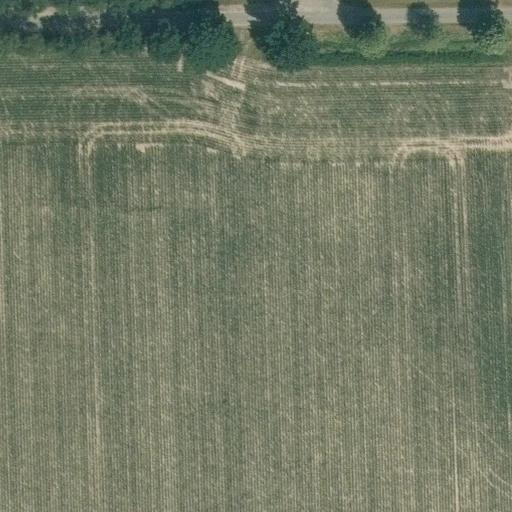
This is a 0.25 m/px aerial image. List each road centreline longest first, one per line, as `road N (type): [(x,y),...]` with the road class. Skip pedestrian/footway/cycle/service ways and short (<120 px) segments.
road 1 (unclassified): [(0,20),(304,17)]
road 2 (residential): [(511,12),(304,17)]
